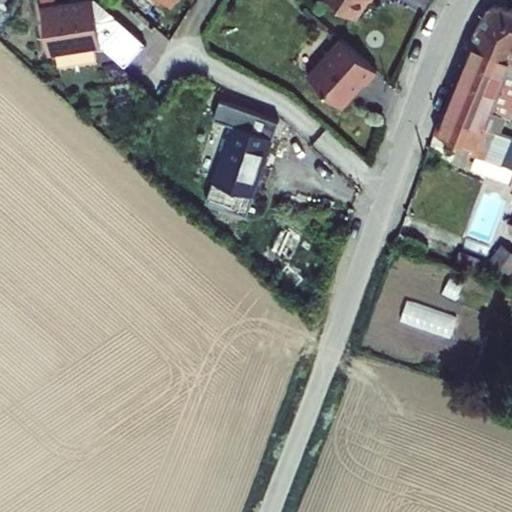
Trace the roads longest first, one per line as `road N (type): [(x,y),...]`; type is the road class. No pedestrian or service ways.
road 1 (unclassified): [(270,511),(389,195)]
road 2 (residential): [(183,53),(271,96),(389,195)]
road 3 (unclassified): [(389,195),(443,40),(466,0)]
